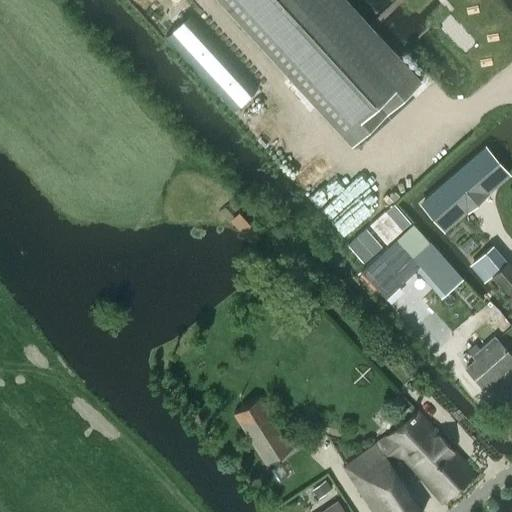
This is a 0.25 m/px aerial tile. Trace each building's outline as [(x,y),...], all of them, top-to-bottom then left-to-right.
[(218,0),(351,145),(421,82),(346,0),(218,0)] [(400,117),(384,132),(399,148),(415,133),(400,117)] [(485,145),(419,201),(444,231),(509,175),(485,145)] [(395,238),(412,256),(427,242),(411,224),(395,238)] [(394,239),(360,273),(384,297),(419,265),(394,239)] [(494,249),(477,264),(488,276),(490,275),(505,261),(494,249)] [(511,299),(511,267),(505,261),(490,275),(511,299)] [(465,367),(483,388),(511,363),(511,357),(494,337),(473,356),(475,359),(465,367)] [(266,464),(292,447),(259,396),(233,413),(266,464)] [(441,500),(474,472),(419,408),(345,467),(374,511),(421,511),(389,462),(401,454),(441,500)]
